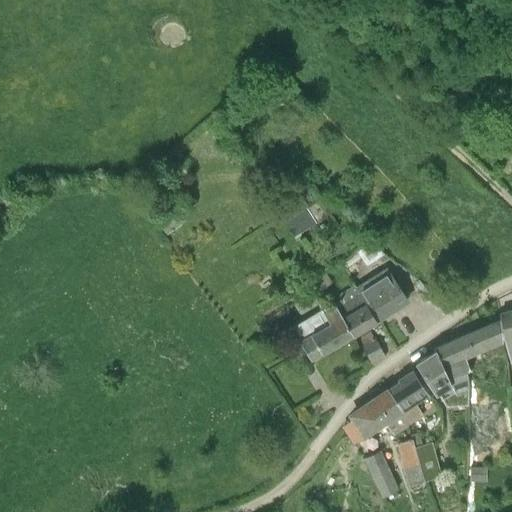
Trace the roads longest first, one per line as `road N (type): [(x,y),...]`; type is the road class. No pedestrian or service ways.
road 1 (track): [(511,204),(345,37),(297,0)]
road 2 (unclassified): [(312,452),(373,375),(511,283)]
